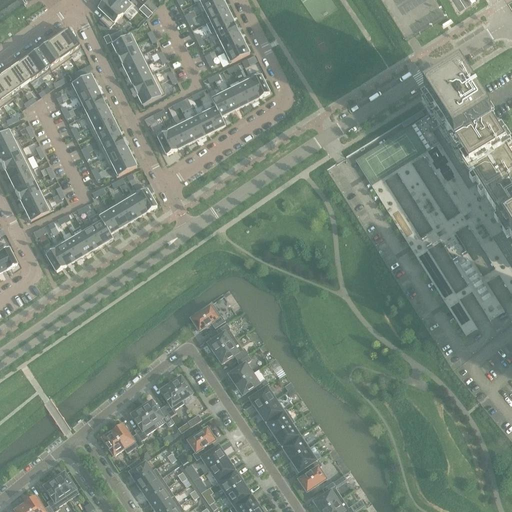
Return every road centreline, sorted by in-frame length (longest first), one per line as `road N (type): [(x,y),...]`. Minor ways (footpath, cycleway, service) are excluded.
road 1 (tertiary): [(192,229),(511,24)]
road 2 (residential): [(242,0),(287,104),(165,187)]
road 3 (tertiary): [(0,367),(192,229)]
road 4 (tertiary): [(192,229),(0,353)]
road 5 (residential): [(165,187),(75,7)]
road 6 (residential): [(299,511),(190,351)]
road 7 (residential): [(79,436),(190,351)]
